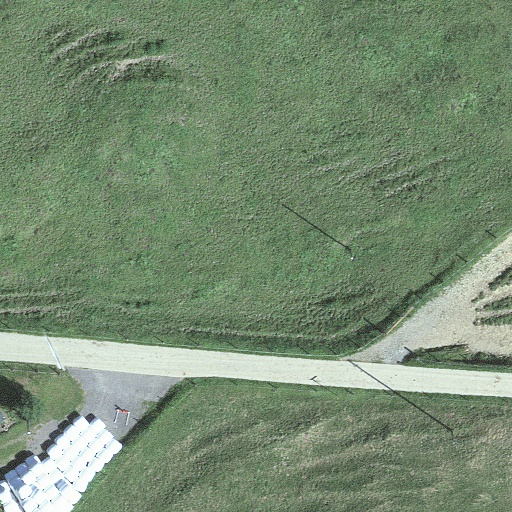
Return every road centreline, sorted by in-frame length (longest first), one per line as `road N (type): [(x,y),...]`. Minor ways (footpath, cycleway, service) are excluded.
road 1 (track): [(0,348),(375,377)]
road 2 (track): [(375,377),(511,387)]
